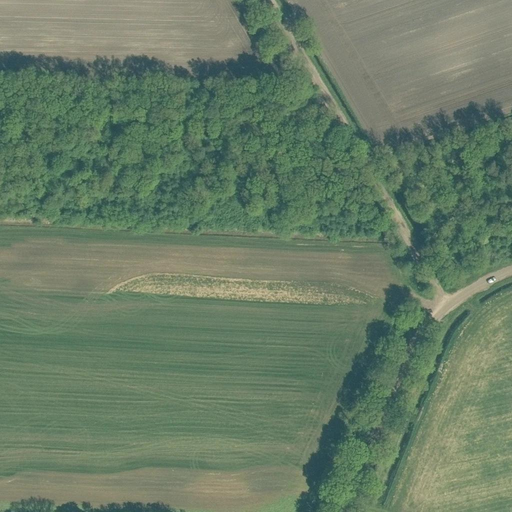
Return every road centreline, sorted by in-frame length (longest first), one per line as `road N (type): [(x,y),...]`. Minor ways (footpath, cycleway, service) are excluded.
road 1 (track): [(446,305),(268,0)]
road 2 (unclassified): [(343,511),(392,383),(429,322),(467,290),(511,269)]
